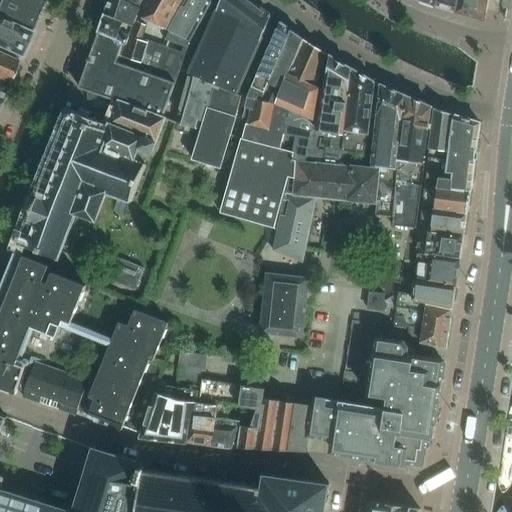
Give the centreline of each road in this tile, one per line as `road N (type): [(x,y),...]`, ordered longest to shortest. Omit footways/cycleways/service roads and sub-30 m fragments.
road 1 (residential): [(356,476),(145,450),(0,402)]
road 2 (unclassified): [(276,0),(372,62),(507,116)]
road 3 (unclassified): [(0,193),(79,0)]
road 4 (secondary): [(465,490),(497,285)]
road 5 (secondary): [(507,116),(497,285)]
road 6 (unclassified): [(511,43),(387,0)]
